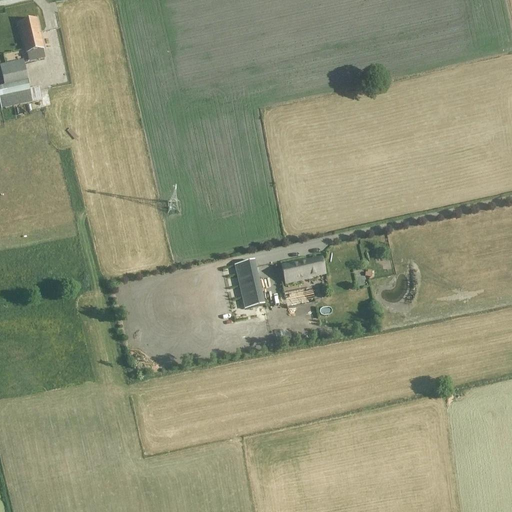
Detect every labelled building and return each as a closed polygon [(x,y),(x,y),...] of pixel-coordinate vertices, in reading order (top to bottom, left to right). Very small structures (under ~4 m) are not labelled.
[(37,19),(19,23),(26,54),(44,50),(37,19)] [(0,54),(0,62),(18,59),(16,50),(0,54)] [(32,102),(31,96),(40,94),(39,87),(29,89),(27,81),(28,80),(26,73),(29,72),(26,60),(0,65),(0,67),(4,86),(0,87),(0,104),(1,109),(32,102)] [(70,72),(59,74),(60,79),(52,81),(54,89),(73,84),(70,72)] [(283,266),(287,284),(312,279),(312,278),(324,275),(321,259),(308,262),(308,261),(283,266)] [(266,306),(256,262),(236,267),(247,310),(266,306)] [(287,309),(315,304),(312,289),(284,295),(287,309)]
